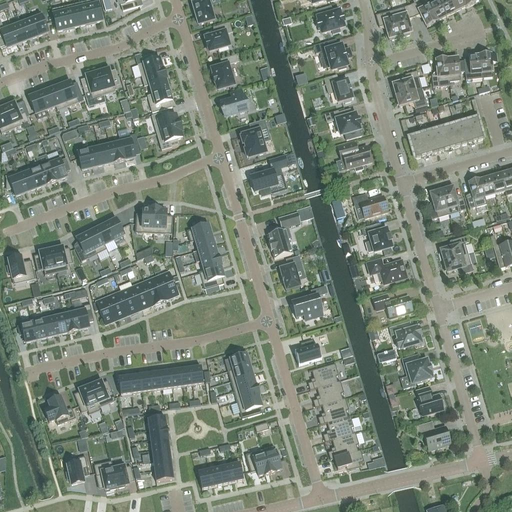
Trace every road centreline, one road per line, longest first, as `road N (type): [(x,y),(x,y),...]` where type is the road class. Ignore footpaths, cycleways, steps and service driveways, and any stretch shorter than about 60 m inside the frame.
road 1 (residential): [(21,373),(268,320)]
road 2 (residential): [(4,233),(219,156)]
road 3 (residential): [(0,83),(120,47),(179,18)]
road 4 (residential): [(268,320),(321,499)]
road 5 (residential): [(219,156),(268,320)]
road 6 (residential): [(482,461),(321,499)]
road 7 (residential): [(482,461),(437,308)]
road 8 (residential): [(179,18),(219,156)]
road 9 (residential): [(437,308),(401,182)]
road 10 (residential): [(401,182),(370,64)]
